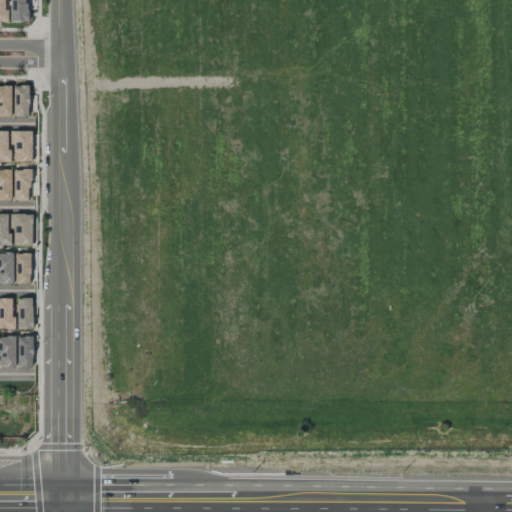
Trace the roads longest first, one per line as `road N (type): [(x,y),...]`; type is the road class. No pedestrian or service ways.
road 1 (residential): [(60,0),(68,493)]
road 2 (secondary): [(205,494),(486,496)]
road 3 (secondary): [(68,493),(205,494)]
